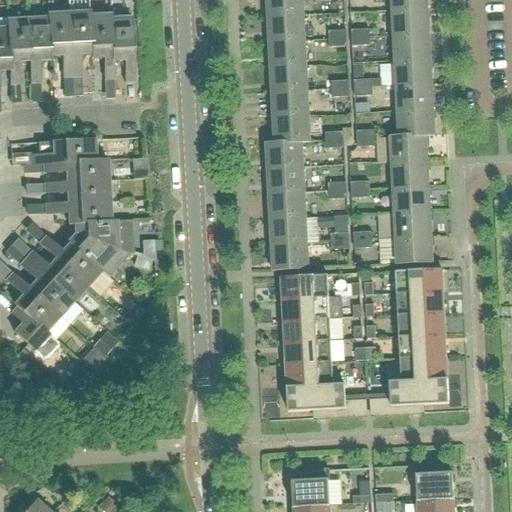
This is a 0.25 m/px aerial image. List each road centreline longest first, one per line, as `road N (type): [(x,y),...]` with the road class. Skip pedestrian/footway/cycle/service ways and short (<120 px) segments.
road 1 (tertiary): [(210,511),(182,0)]
road 2 (residential): [(134,116),(0,129)]
